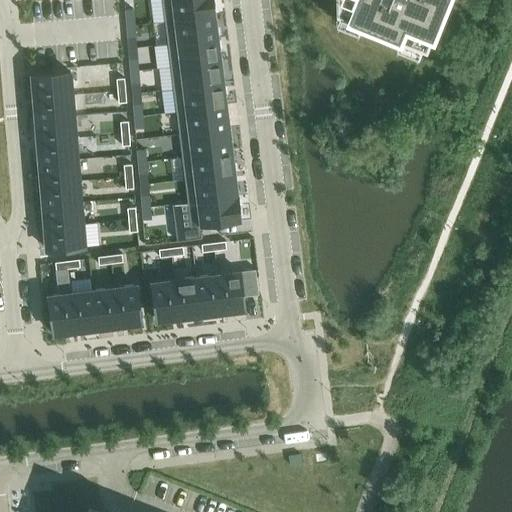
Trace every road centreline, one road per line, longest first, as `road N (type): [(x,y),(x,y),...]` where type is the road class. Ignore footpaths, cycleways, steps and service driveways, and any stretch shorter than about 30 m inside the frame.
road 1 (residential): [(0,464),(311,424),(293,339)]
road 2 (residential): [(293,339),(252,0)]
road 3 (residential): [(293,339),(21,375)]
road 4 (residential): [(6,241),(20,205),(0,4)]
road 5 (residential): [(6,241),(21,375)]
